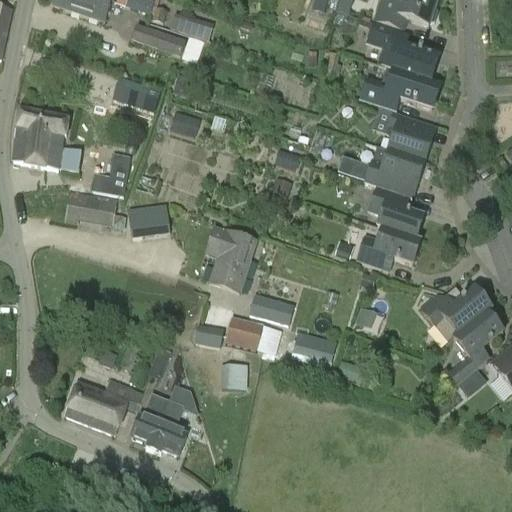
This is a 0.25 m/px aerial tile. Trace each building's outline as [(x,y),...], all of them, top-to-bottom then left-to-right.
[(111,8),(86,0),(55,0),(53,9),(105,27),(111,8)] [(125,9),(128,0),(86,0),(111,8),(113,5),(125,9)] [(128,0),(125,9),(151,18),(156,0),(128,0)] [(315,0),(312,11),(323,15),(327,3),(318,0),(315,0)] [(415,0),(382,0),(374,23),(401,33),(405,20),(429,28),(430,25),(434,24),(438,13),(435,10),(436,7),(415,0)] [(0,60),(12,13),(0,10),(0,60)] [(163,28),(167,15),(156,11),(152,24),(163,28)] [(191,30),(194,21),(180,16),(177,26),(191,30)] [(384,69),(440,88),(440,87),(430,84),(438,60),(405,49),(409,38),(374,27),(369,43),(390,50),(384,69)] [(180,62),(186,46),(137,30),(131,45),(180,62)] [(306,65),(315,66),(316,55),(307,54),(306,65)] [(440,88),(384,69),(383,70),(394,74),(388,92),(367,85),(361,102),(395,113),(399,101),(432,112),(440,88)] [(178,77),(173,95),(189,100),(194,83),(178,77)] [(262,77),(259,85),(270,89),(273,81),(262,77)] [(151,116),(158,96),(120,82),(113,103),(151,116)] [(13,166),(58,172),(78,175),(81,156),(61,153),(63,139),(65,139),(68,121),(18,114),(16,130),(18,130),(13,166)] [(387,154),(424,167),(431,143),(416,138),(421,125),(393,115),(388,130),(389,130),(386,139),(391,143),(387,154)] [(169,135),(185,140),(191,121),(175,116),(169,135)] [(167,135),(172,120),(162,117),(157,132),(167,135)] [(290,136),(299,139),(302,132),(292,129),(290,136)] [(309,142),(299,139),(297,145),(307,148),(309,142)] [(376,152),(369,173),(364,187),(377,191),(403,200),(407,187),(416,190),(424,167),(387,154),(387,156),(376,152)] [(274,169),(296,176),(301,162),(279,154),(274,169)] [(130,163),(115,161),(111,183),(95,180),(92,195),(123,201),(130,163)] [(270,202),(286,207),(291,192),(275,187),(270,202)] [(377,231),(420,246),(420,244),(416,243),(423,220),(399,212),(403,200),(377,191),(369,214),(381,219),(377,231)] [(90,197),(89,199),(74,196),(70,196),(65,226),(77,229),(78,225),(111,231),(111,234),(124,236),(127,222),(114,219),(116,205),(124,206),(124,203),(90,197)] [(282,219),(285,211),(275,208),(273,216),(282,219)] [(131,243),(170,238),(166,209),(128,213),(131,243)] [(239,296),(256,244),(214,230),(205,256),(218,260),(209,286),(239,296)] [(420,246),(377,231),(377,232),(381,234),(377,244),(365,240),(357,265),(383,273),(388,260),(412,269),(420,246)] [(350,264),(354,250),(339,245),(335,258),(350,264)] [(371,294),(376,282),(363,277),(359,289),(371,294)] [(454,343),(491,313),(475,293),(452,311),(445,301),(437,299),(421,312),(434,328),(443,320),(458,339),(453,342),(454,343)] [(325,296),(321,311),(333,314),(337,299),(325,296)] [(289,331),(295,310),(254,299),(248,320),(289,331)] [(491,313),(454,343),(469,362),(449,378),(458,390),(488,365),(480,356),(504,337),(488,317),(492,314),(491,313)] [(168,328),(171,317),(162,314),(158,326),(168,328)] [(257,356),(257,355),(263,331),(264,330),(232,322),(225,349),(257,356)] [(221,353),(225,334),(198,329),(194,348),(221,353)] [(263,331),(257,355),(275,360),(281,336),(263,331)] [(331,366),(337,346),(297,336),(292,356),(331,366)] [(132,375),(140,353),(128,349),(120,370),(132,375)] [(511,394),(511,350),(492,367),(500,377),(499,378),(511,394)] [(165,371),(170,359),(161,355),(156,367),(165,371)] [(361,370),(341,364),(336,380),(357,386),(361,370)] [(146,381),(149,373),(148,372),(149,371),(136,367),(129,386),(141,391),(145,381),(146,381)] [(247,369),(220,369),(220,392),(247,393),(247,369)] [(143,397),(133,393),(110,384),(105,397),(77,387),(65,420),(115,439),(127,409),(137,413),(143,397)] [(152,399),(143,420),(141,419),(132,441),(148,447),(146,452),(152,455),(164,428),(162,427),(166,418),(165,417),(169,406),(152,399)] [(174,432),(178,423),(182,412),(169,406),(165,417),(166,418),(162,427),(164,428),(152,455),(160,458),(162,453),(178,460),(187,438),(174,432)]
